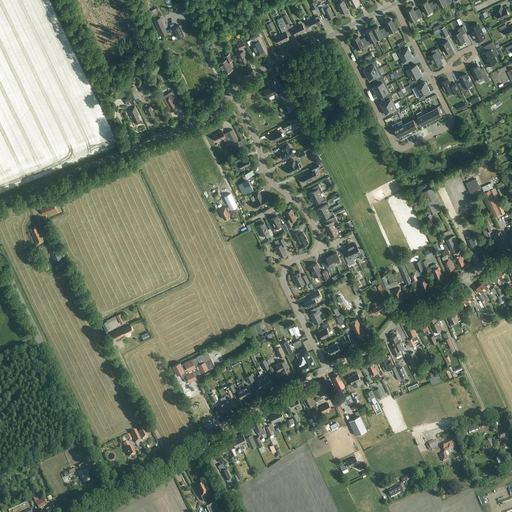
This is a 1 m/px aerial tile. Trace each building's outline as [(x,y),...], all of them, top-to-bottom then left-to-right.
[(346,10),(342,1),(339,2),(339,1),(336,0),(332,2),(334,6),(337,5),(341,13),(346,10)] [(430,3),(429,4),(427,0),(421,4),(426,14),(437,8),(433,2),(430,3)] [(297,8),(302,16),(306,14),(301,5),(299,1),(296,3),(297,6),(297,7),(298,8),(297,8)] [(321,23),(317,15),(320,13),(317,6),(317,7),(314,1),(310,3),(313,9),(312,10),(315,16),(312,17),(316,25),(321,23)] [(496,12),(500,20),(510,15),(506,8),(503,9),(501,5),(495,8),(497,12),(496,12)] [(328,19),(334,17),(329,7),(324,9),(323,6),(318,8),(321,14),(324,12),(328,19)] [(159,14),(156,8),(150,11),(153,17),(159,14)] [(413,8),(406,11),(411,21),(422,16),(419,9),(416,10),(414,11),(413,8)] [(290,22),(286,13),(285,14),(284,12),(280,14),(288,30),(291,29),(288,23),(290,22)] [(316,25),(312,17),(310,19),(308,16),(306,17),(307,20),(311,28),(316,25)] [(160,17),(154,20),(161,37),(167,34),(167,33),(170,32),(171,33),(174,32),(177,38),(183,35),(179,25),(166,31),(160,17)] [(280,33),(284,41),(289,39),(286,32),(288,31),(282,17),(277,19),(279,24),(278,24),(282,32),(280,33)] [(391,19),(384,22),(387,27),(383,29),(386,35),(390,33),(389,32),(396,29),(391,19)] [(275,28),(272,21),(266,24),(269,31),(275,28)] [(299,24),(296,25),(300,33),(305,31),(300,21),(298,22),(299,24)] [(499,27),(502,34),(505,32),(507,36),(511,33),(511,25),(507,28),(505,24),(499,27)] [(300,33),(296,25),(293,27),(292,25),(290,26),(295,36),(300,33)] [(383,29),(380,31),(377,25),(371,29),(376,39),(382,36),(383,37),(386,35),(383,29)] [(479,25),(470,30),(476,41),(485,37),(479,25)] [(461,31),(454,34),(459,45),(466,41),(462,34),(466,32),(463,26),(459,28),(461,31)] [(445,27),(440,29),(444,38),(449,35),(445,27)] [(364,39),(367,45),(371,43),(370,42),(376,39),(371,29),(365,32),(368,37),(364,39)] [(251,44),(257,41),(255,37),(259,35),(257,30),(247,35),(250,40),(246,41),(248,46),(251,44)] [(284,41),(280,33),(277,35),(276,33),(273,34),(278,44),(284,41)] [(367,45),(364,39),(360,41),(358,35),(351,38),(357,48),(361,46),(361,48),(367,45)] [(453,50),(448,40),(440,44),(445,54),(453,50)] [(259,41),(257,41),(251,44),(256,55),(264,51),(259,41)] [(242,48),(245,46),(243,42),(237,45),(239,49),(240,52),(236,54),(241,63),(248,60),(243,51),(242,48)] [(486,51),(481,53),(488,66),(497,62),(492,53),(497,50),(493,42),(484,46),(486,51)] [(400,48),(395,50),(399,58),(411,52),(408,47),(402,51),(401,50),(400,48)] [(435,54),(429,57),(434,67),(437,66),(441,65),(439,61),(442,59),(437,49),(433,51),(435,54)] [(411,52),(399,58),(403,66),(408,63),(407,61),(413,57),(411,52)] [(228,62),(232,60),(229,54),(224,56),(225,60),(219,63),(224,73),(232,69),(228,62)] [(368,67),(364,69),(366,75),(378,69),(376,64),(377,63),(375,60),(369,63),(369,65),(370,66),(368,67)] [(482,68),(479,63),(473,67),(478,77),(484,74),(487,80),(491,78),(485,66),(482,68)] [(409,65),(403,68),(407,76),(408,75),(419,70),(417,64),(410,68),(409,65)] [(378,69),(366,75),(369,80),(375,76),(377,79),(382,76),(378,69)] [(419,70),(408,75),(411,80),(409,81),(410,84),(417,81),(415,78),(422,75),(419,70)] [(472,84),(467,74),(460,78),(463,84),(460,85),(463,92),(468,90),(467,87),(472,84)] [(375,85),(372,87),(375,92),(387,86),(383,78),(377,81),(378,82),(379,83),(375,85)] [(452,91),(453,94),(459,91),(455,83),(451,85),(448,79),(441,82),(447,94),(452,91)] [(418,92),(428,87),(425,82),(419,85),(417,82),(412,85),(413,88),(416,87),(418,92)] [(274,96),(273,94),(276,93),(277,94),(281,92),(278,86),(274,88),(273,86),(263,91),(266,98),(269,96),(270,99),(271,99),(274,97),(274,96)] [(387,86),(375,92),(378,97),(384,93),(385,96),(391,94),(387,86)] [(430,92),(428,87),(418,92),(421,97),(418,98),(420,101),(425,98),(424,95),(430,92)] [(286,107),(292,104),(287,93),(280,96),(286,107)] [(170,109),(175,106),(173,103),(169,95),(163,99),(167,106),(168,106),(170,109)] [(381,104),(384,109),(393,104),(391,99),(393,98),(391,95),(386,98),(387,101),(381,104)] [(384,109),(386,114),(392,111),(394,113),(399,111),(398,108),(395,109),(393,104),(384,109)] [(148,116),(153,113),(149,105),(144,108),(148,116)] [(134,123),(140,120),(137,114),(138,114),(134,106),(127,110),(134,123)] [(437,106),(432,108),(436,116),(441,114),(437,106)] [(432,108),(427,111),(431,119),(436,116),(432,108)] [(431,119),(427,111),(422,113),(427,121),(431,119)] [(422,113),(418,116),(422,124),(427,121),(422,113)] [(413,118),(408,121),(412,129),(417,126),(413,118)] [(282,125),(284,129),(291,125),(289,121),(282,125)] [(408,121),(403,123),(407,131),(412,129),(408,121)] [(407,131),(403,123),(398,126),(402,134),(407,131)] [(398,126),(393,128),(397,136),(402,134),(398,126)] [(242,140),(238,142),(232,129),(227,132),(227,133),(224,135),(222,131),(213,135),(216,142),(223,138),(225,142),(226,142),(228,145),(232,143),(235,149),(241,146),(242,149),(246,147),(242,140)] [(274,142),(283,137),(279,131),(270,135),(274,142)] [(282,160),(294,154),(290,148),(287,142),(280,146),(283,151),(279,153),(282,160)] [(480,161),(483,168),(494,163),(491,156),(480,161)] [(241,168),(250,164),(247,158),(239,162),(238,160),(232,162),(236,169),(240,167),(241,168)] [(294,173),(294,172),(300,169),(297,162),(295,163),(293,159),(288,162),(289,166),(286,167),(290,174),(291,173),(292,174),(294,173)] [(316,172),(314,169),(307,173),(307,174),(300,177),(303,183),(310,179),(310,180),(317,177),(315,172),(316,172)] [(243,194),(244,193),(253,189),(250,184),(252,184),(253,182),(254,181),(253,179),(254,178),(252,175),(253,174),(252,170),(245,174),(248,180),(238,185),(243,194)] [(333,185),(329,177),(324,179),(328,187),(333,185)] [(465,183),(469,193),(478,189),(476,186),(478,185),(475,178),(465,183)] [(493,188),(491,183),(482,187),(484,192),(490,190),(493,188)] [(322,192),(320,188),(319,185),(313,188),(314,190),(309,193),(311,198),(320,194),(322,192)] [(444,209),(433,187),(422,192),(433,214),(444,209)] [(493,188),(490,190),(484,192),(495,217),(505,213),(494,188),(493,188)] [(256,209),(269,203),(266,196),(262,198),(258,190),(253,193),(257,201),(253,203),(256,209)] [(322,192),(320,194),(311,198),(313,203),(319,200),(321,203),(326,200),(322,192)] [(237,206),(230,193),(224,196),(230,210),(237,206)] [(53,203),(40,209),(43,215),(56,210),(53,203)] [(319,214),(328,210),(327,207),(329,206),(328,204),(316,209),(319,214)] [(224,219),(230,216),(227,211),(225,208),(225,207),(218,210),(221,216),(222,215),(224,219)] [(293,224),(292,221),(296,219),(291,209),(285,212),(288,219),(285,220),(288,226),(293,224)] [(329,213),(328,210),(319,214),(321,219),(333,214),(332,211),(329,213)] [(281,225),(277,216),(270,219),(275,228),(281,225)] [(339,225),(338,222),(335,217),(330,219),(331,222),(324,225),(327,231),(335,227),(339,225)] [(273,235),(270,228),(267,230),(263,223),(257,226),(262,235),(265,234),(267,238),(273,235)] [(37,244),(44,241),(39,230),(38,230),(35,226),(29,229),(37,244)] [(335,227),(327,231),(330,237),(338,233),(338,234),(343,232),(341,228),(337,230),(335,227)] [(299,242),(301,246),(308,243),(306,239),(305,236),(304,236),(303,232),(299,234),(298,231),(291,234),(293,237),(294,237),(296,241),(299,242)] [(496,233),(499,242),(495,244),(496,247),(497,246),(499,252),(503,250),(503,249),(504,249),(500,238),(503,238),(501,231),(496,233)] [(446,239),(452,252),(460,248),(454,235),(446,239)] [(466,240),(469,248),(475,246),(472,237),(466,240)] [(282,238),(278,240),(278,239),(274,241),(277,246),(275,247),(277,251),(276,252),(279,256),(280,255),(280,257),(286,253),(283,246),(286,244),(282,238)] [(63,252),(60,253),(55,241),(47,244),(54,260),(64,256),(63,252)] [(486,257),(493,254),(491,249),(492,249),(489,241),(480,244),(483,252),(484,252),(486,257)] [(355,243),(350,246),(355,256),(358,255),(360,259),(366,256),(362,249),(359,250),(355,243)] [(448,258),(447,255),(450,253),(445,244),(443,245),(445,250),(442,252),(444,256),(442,257),(443,260),(448,271),(454,268),(449,257),(448,258)] [(355,256),(350,246),(345,249),(348,256),(345,257),(349,265),(354,262),(352,258),(355,256)] [(424,252),(427,257),(433,254),(430,249),(424,252)] [(459,266),(465,263),(463,259),(461,254),(459,255),(457,251),(453,253),(459,266)] [(337,253),(331,255),(336,264),(339,263),(341,266),(346,264),(342,257),(340,258),(337,253)] [(324,261),(326,265),(329,271),(334,268),(333,266),(336,264),(331,255),(326,258),(327,260),(324,261)] [(403,261),(399,263),(407,284),(412,282),(403,261)] [(414,263),(418,272),(423,270),(419,261),(414,263)] [(329,277),(325,270),(321,272),(317,263),(309,267),(314,277),(317,276),(320,281),(329,277)] [(437,281),(443,278),(438,268),(436,264),(431,266),(433,270),(432,270),(437,281)] [(501,271),(496,274),(501,283),(504,281),(502,279),(501,279),(500,278),(504,276),(501,271)] [(309,282),(305,275),(302,276),(300,272),(292,276),(297,286),(304,283),(304,284),(309,282)] [(501,283),(496,274),(491,277),(494,282),(498,280),(499,281),(497,281),(499,284),(501,283)] [(379,278),(383,287),(388,285),(384,276),(379,278)] [(423,289),(429,286),(425,278),(419,280),(423,289)] [(486,281),(481,284),(488,293),(490,291),(488,289),(487,289),(486,288),(490,286),(486,281)] [(386,297),(380,284),(379,285),(378,283),(374,285),(375,286),(371,288),(373,293),(377,290),(382,299),(386,297)] [(488,293),(481,284),(476,288),(480,293),(484,290),(485,291),(484,292),(486,294),(488,293)] [(356,285),(352,287),(357,296),(361,294),(356,285)] [(397,302),(404,300),(401,293),(402,293),(400,288),(392,291),(394,296),(395,296),(397,302)] [(318,290),(311,294),(309,295),(310,298),(303,301),(307,308),(316,303),(314,299),(320,295),(318,290)] [(467,296),(473,304),(475,303),(473,300),(472,301),(471,300),(475,297),(471,292),(467,296)] [(473,304),(467,296),(462,299),(466,304),(469,301),(470,302),(469,303),(471,306),(473,304)] [(380,311),(385,309),(381,303),(378,304),(376,301),(373,303),(375,306),(373,307),(374,309),(370,311),(372,314),(376,312),(376,313),(377,313),(377,314),(380,312),(380,311)] [(314,312),(309,314),(314,324),(322,321),(319,314),(323,312),(320,305),(313,309),(314,312)] [(449,316),(448,317),(451,325),(459,321),(453,310),(452,310),(451,309),(447,311),(449,316)] [(125,322),(120,313),(116,315),(121,324),(125,322)] [(335,318),(339,325),(345,322),(341,315),(335,318)] [(437,321),(435,317),(429,320),(435,332),(442,329),(438,321),(437,321)] [(357,338),(364,334),(356,318),(349,322),(357,338)] [(323,328),(318,331),(322,339),(330,335),(327,330),(331,328),(328,322),(322,325),(323,328)] [(423,336),(429,333),(424,322),(419,325),(422,331),(421,332),(423,336)] [(130,333),(130,332),(133,330),(130,325),(127,327),(126,326),(122,328),(122,329),(121,329),(112,333),(115,339),(125,334),(125,335),(126,336),(127,337),(129,336),(130,335),(130,333)] [(301,334),(296,325),(291,327),(295,336),(301,334)] [(418,339),(417,336),(413,327),(408,330),(412,339),(409,340),(412,348),(416,346),(413,341),(418,339)] [(344,335),(347,341),(353,338),(350,332),(344,335)] [(402,342),(401,343),(397,335),(390,339),(393,345),(391,346),(396,357),(401,354),(399,350),(405,348),(402,342)] [(455,350),(449,338),(445,340),(449,348),(449,347),(451,352),(455,350)] [(287,340),(280,343),(286,355),(292,352),(287,340)] [(332,354),(340,351),(337,345),(338,343),(335,341),(334,344),(328,347),(329,349),(329,350),(330,351),(331,351),(332,351),(331,353),(332,354)] [(287,359),(285,354),(284,354),(279,343),(273,346),(279,357),(285,355),(287,359)] [(300,373),(315,365),(311,357),(310,358),(306,348),(300,351),(302,357),(301,357),(299,362),(300,363),(296,365),(300,373)] [(215,366),(207,351),(181,364),(180,362),(172,366),(177,375),(181,373),(184,379),(187,378),(189,382),(196,379),(195,375),(201,372),(201,373),(215,366)] [(408,354),(414,366),(415,365),(419,363),(417,361),(418,361),(413,352),(408,354)] [(391,361),(389,362),(386,356),(380,359),(384,366),(385,366),(387,370),(390,368),(391,370),(391,371),(393,375),(393,374),(396,379),(400,377),(394,366),(393,366),(391,361)] [(230,362),(232,367),(240,363),(238,358),(230,362)] [(264,358),(264,359),(259,361),(264,370),(269,368),(264,358)] [(285,360),(279,363),(275,365),(278,372),(282,370),(284,374),(290,372),(288,368),(286,364),(285,360)] [(372,376),(378,373),(375,367),(375,368),(373,364),(369,366),(370,370),(372,376)] [(397,369),(401,378),(406,375),(402,367),(397,369)] [(216,368),(202,375),(203,377),(217,371),(216,368)] [(264,377),(262,373),(263,373),(261,370),(258,371),(260,374),(259,374),(266,387),(271,384),(267,375),(264,377)] [(357,373),(348,377),(352,384),(353,387),(362,383),(360,380),(357,373)] [(266,387),(259,374),(257,375),(260,379),(256,381),(260,389),(266,387)] [(344,386),(343,383),(341,379),(340,380),(338,375),(332,378),(337,389),(344,386)] [(391,393),(384,378),(381,380),(388,394),(391,393)] [(242,383),(240,384),(246,397),(252,394),(248,385),(244,387),(242,383)] [(320,396),(327,393),(324,387),(323,387),(321,383),(315,386),(320,396)] [(240,389),(236,391),(235,389),(234,389),(231,384),(228,385),(234,396),(238,394),(241,399),(246,397),(240,384),(238,385),(240,389)] [(226,391),(229,397),(232,395),(227,386),(223,388),(225,392),(226,391)] [(373,391),(376,398),(382,395),(379,388),(373,391)] [(310,393),(308,394),(306,391),(301,393),(304,400),(305,400),(304,401),(307,406),(314,403),(310,393)] [(365,394),(370,405),(377,402),(371,391),(365,394)] [(217,400),(213,392),(208,395),(212,403),(217,400)] [(351,397),(349,393),(338,398),(340,402),(351,397)] [(222,397),(228,410),(234,407),(230,399),(226,400),(224,396),(222,397)] [(228,410),(222,397),(220,398),(222,402),(219,404),(223,413),(228,410)] [(302,408),(301,406),(300,404),(297,399),(289,403),(292,407),(296,405),(297,407),(298,410),(302,408)] [(319,408),(321,412),(330,408),(327,403),(319,408)] [(279,409),(274,411),(280,424),(282,423),(280,419),(283,418),(279,409)] [(280,424),(274,411),(268,414),(272,423),(276,421),(278,425),(280,424)] [(323,424),(318,412),(312,415),(317,425),(318,424),(319,426),(323,424)] [(366,430),(359,416),(348,421),(355,435),(366,430)] [(294,422),(292,418),(290,419),(289,419),(286,420),(290,427),(294,425),(293,423),(294,422)] [(263,427),(262,428),(259,420),(253,423),(258,435),(265,432),(263,427)] [(321,426),(324,433),(328,431),(331,429),(328,423),(325,425),(324,424),(321,426)] [(265,427),(270,438),(273,437),(272,434),(271,431),(274,429),(272,424),(265,427)] [(135,443),(141,440),(136,430),(131,433),(135,443)] [(142,440),(148,437),(144,430),(139,432),(142,440)] [(504,440),(509,438),(507,431),(497,435),(500,443),(505,441),(504,440)] [(237,436),(243,449),(245,448),(243,444),(246,442),(242,433),(237,436)] [(256,446),(251,435),(245,438),(250,449),(256,446)] [(243,449),(237,436),(231,439),(235,447),(239,446),(241,450),(243,449)] [(258,436),(255,437),(254,438),(259,449),(263,448),(258,436)] [(494,447),(490,439),(484,442),(488,450),(494,447)] [(427,443),(431,451),(437,448),(436,447),(437,446),(434,440),(427,443)] [(440,444),(443,451),(444,451),(443,454),(440,455),(443,462),(448,459),(445,453),(445,452),(453,448),(452,446),(453,446),(450,440),(440,444)] [(130,457),(136,454),(134,450),(133,448),(132,447),(130,448),(127,442),(123,444),(126,450),(127,453),(128,453),(130,457)] [(227,445),(232,456),(236,455),(231,444),(227,445)] [(224,460),(220,455),(223,453),(219,448),(213,453),(217,458),(216,458),(220,463),(224,460)] [(354,463),(357,461),(356,458),(352,459),(351,458),(344,462),(339,464),(342,470),(348,468),(347,467),(354,464),(354,463)] [(230,477),(225,468),(221,470),(228,483),(231,482),(229,477),(230,477)] [(89,475),(86,469),(78,473),(80,478),(81,477),(84,483),(90,480),(88,475),(89,475)] [(201,498),(208,494),(202,484),(195,488),(201,498)] [(391,497),(403,492),(400,484),(395,487),(395,488),(388,492),(391,497)] [(41,498),(39,499),(38,496),(33,498),(39,509),(48,504),(46,500),(43,502),(41,498)] [(47,503),(49,507),(50,508),(46,509),(47,511),(51,511),(52,511),(57,511),(58,511),(55,507),(58,506),(54,499),(52,500),(48,502),(47,503)] [(205,506),(207,511),(213,511),(217,510),(212,502),(205,506)]
